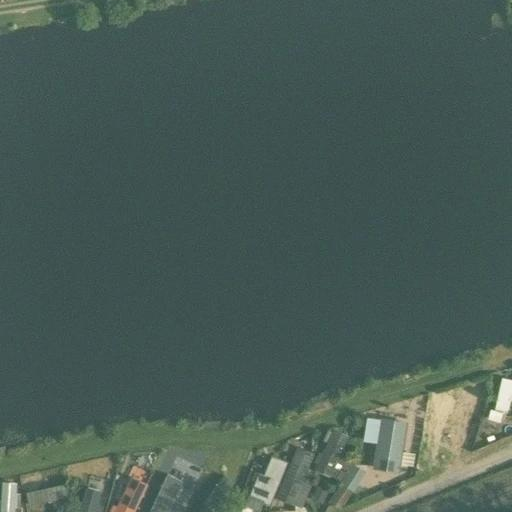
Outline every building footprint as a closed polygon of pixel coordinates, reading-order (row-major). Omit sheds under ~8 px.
[(507,413),(511,392),(511,380),(501,378),(493,411),(489,410),(487,420),(500,423),(502,412),(507,413)] [(477,442),(487,398),(475,395),(471,411),(461,409),(455,437),(477,442)] [(465,462),(472,443),(451,435),(460,411),(436,402),(430,418),(441,422),(432,445),(447,450),(445,455),(465,462)] [(399,475),(407,424),(380,420),(373,471),(399,475)] [(336,477),(352,432),(334,427),(319,471),(336,477)] [(314,456),(297,449),(275,500),(300,511),(310,488),(301,485),(314,456)] [(45,474),(25,479),(32,506),(43,504),(45,511),(58,511),(56,502),(75,497),(71,482),(49,488),(45,474)] [(135,511),(149,484),(132,476),(114,511),(135,511)] [(198,511),(213,511),(219,505),(224,509),(231,501),(225,497),(232,487),(222,479),(197,511),(198,511)] [(18,481),(3,480),(1,511),(23,511),(23,507),(21,507),(22,493),(17,492),(18,481)] [(101,489),(86,485),(78,511),(101,511),(103,504),(97,503),(101,489)]
